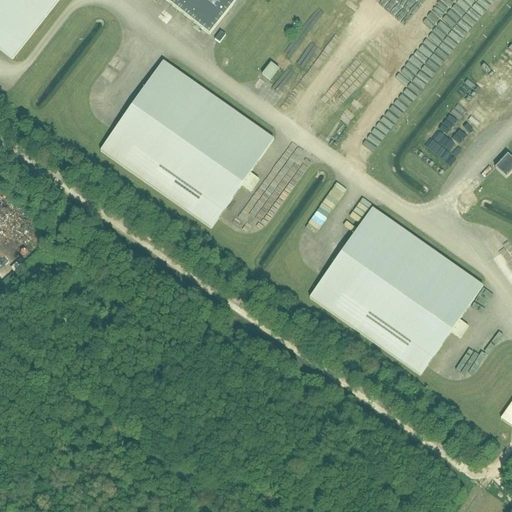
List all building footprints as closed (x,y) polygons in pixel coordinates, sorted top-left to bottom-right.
[(0,0),(0,51),(12,61),(12,60),(57,4),(60,0),(0,0)] [(163,0),(194,24),(200,29),(209,36),(233,6),(234,4),(237,1),(237,0),(163,0)] [(250,175),(273,141),(163,64),(163,63),(114,132),(100,152),(211,230),(218,221),(241,187),(251,193),(259,181),(250,175)] [(511,160),(507,156),(495,169),(506,180),(511,173),(511,160)] [(372,210),(323,279),(309,299),(420,377),(427,367),(451,334),(460,340),(468,328),(459,322),(483,288),(372,210)] [(511,403),(500,420),(511,428),(511,427),(511,403)]
